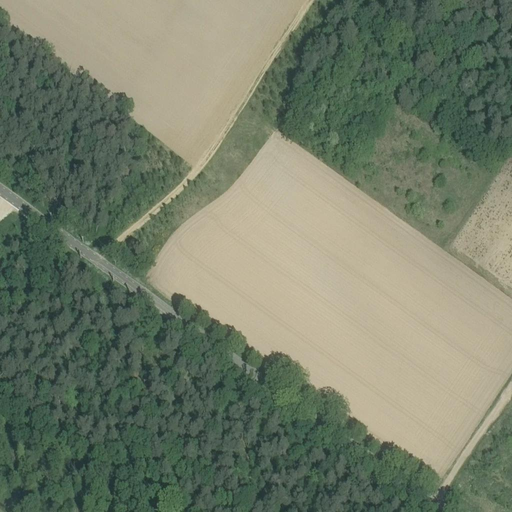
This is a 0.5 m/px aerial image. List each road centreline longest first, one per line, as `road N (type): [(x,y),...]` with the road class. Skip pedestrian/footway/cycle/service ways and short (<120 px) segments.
road 1 (tertiary): [(443,511),(0,191)]
road 2 (track): [(308,0),(213,149),(96,261)]
road 3 (track): [(99,511),(212,345)]
road 4 (track): [(431,504),(511,387)]
